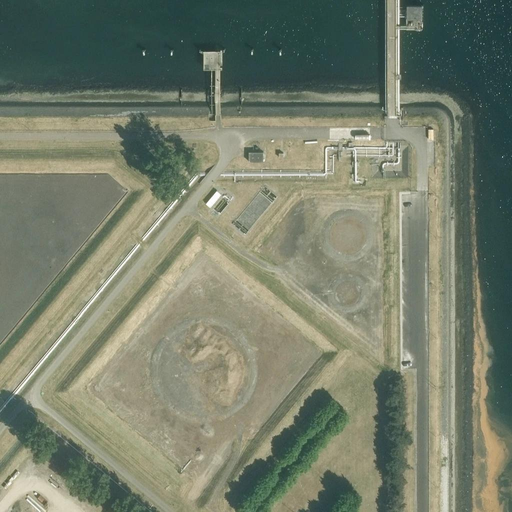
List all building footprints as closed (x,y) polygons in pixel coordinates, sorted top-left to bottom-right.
[(407,4),(407,15),(422,15),(422,5),(407,4)] [(264,161),(264,152),(249,152),(249,162),(264,161)] [(210,207),(221,194),(217,191),(206,204),(210,207)] [(363,252),(365,220),(334,218),(332,250),(363,252)] [(354,281),(339,285),(343,302),(359,298),(354,281)]
